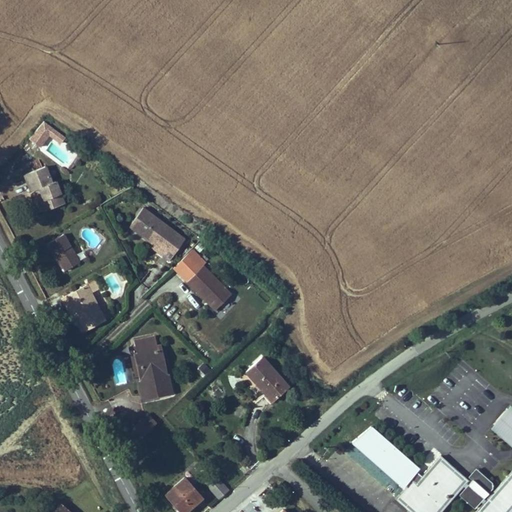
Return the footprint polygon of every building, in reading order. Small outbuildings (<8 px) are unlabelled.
[(51,180),(46,164),(23,172),(28,188),(32,186),(41,210),(57,204),(54,195),(61,193),(56,178),(51,180)] [(54,195),(57,204),(64,201),(61,193),(54,195)] [(186,238),(143,206),(129,225),(152,242),(164,251),(162,254),(170,260),(186,238)] [(78,260),(64,233),(46,242),(53,255),(54,254),(57,253),(60,258),(64,267),(78,260)] [(162,254),(164,251),(152,242),(150,245),(162,254)] [(173,267),(186,281),(203,264),(206,261),(193,248),(173,267)] [(217,305),(231,292),(203,264),(186,281),(204,299),(207,296),(217,305)] [(100,287),(96,279),(60,297),(62,302),(68,303),(71,309),(75,307),(78,313),(75,315),(83,330),(105,318),(92,291),(100,287)] [(207,296),(204,299),(214,308),(217,305),(207,296)] [(70,317),(75,315),(78,313),(75,307),(71,309),(68,303),(62,302),(70,317)] [(167,373),(165,364),(160,365),(156,345),(159,344),(157,334),(135,338),(138,352),(133,353),(138,379),(144,378),(147,390),(156,388),(158,395),(173,392),(169,373),(167,373)] [(160,365),(165,364),(161,344),(159,344),(156,345),(160,365)] [(271,400),(289,385),(263,354),(245,370),(271,400)] [(203,361),(197,368),(205,374),(211,367),(203,361)] [(144,378),(138,379),(142,398),(158,395),(156,388),(147,390),(144,378)] [(511,410),(507,406),(492,422),(500,429),(499,431),(507,438),(506,440),(511,445),(511,410)] [(142,433),(155,421),(146,411),(133,423),(142,433)] [(500,429),(492,422),(490,426),(506,440),(507,438),(499,431),(500,429)] [(412,478),(395,497),(412,511),(437,511),(462,484),(466,480),(467,479),(468,478),(439,453),(415,481),(412,478)] [(473,478),(479,470),(475,467),(469,475),(473,478)] [(469,483),(465,487),(459,493),(474,506),(480,500),(482,497),(492,486),(493,485),(493,484),(493,483),(492,481),(479,470),(473,478),(469,483)] [(182,511),(202,495),(184,474),(164,491),(182,511)] [(206,484),(218,498),(228,489),(216,475),(206,484)] [(510,511),(511,510),(511,479),(507,475),(485,500),(483,503),(474,511),(510,511)] [(72,511),(61,502),(52,511),(72,511)]
